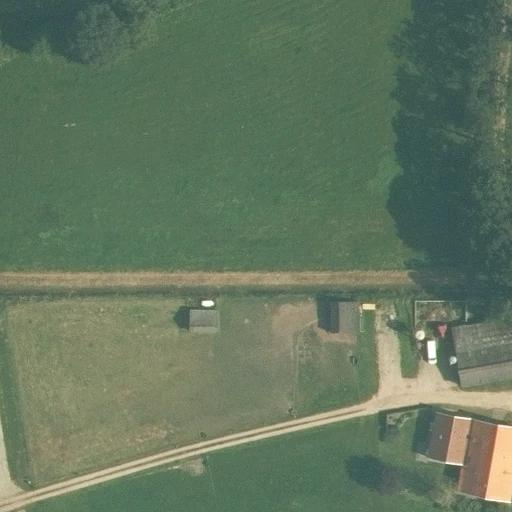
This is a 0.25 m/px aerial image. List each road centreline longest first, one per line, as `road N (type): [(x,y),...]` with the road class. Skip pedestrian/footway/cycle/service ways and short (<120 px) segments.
road 1 (track): [(511,397),(372,407),(15,511)]
road 2 (track): [(0,274),(511,266)]
road 3 (track): [(511,216),(494,151),(506,0)]
